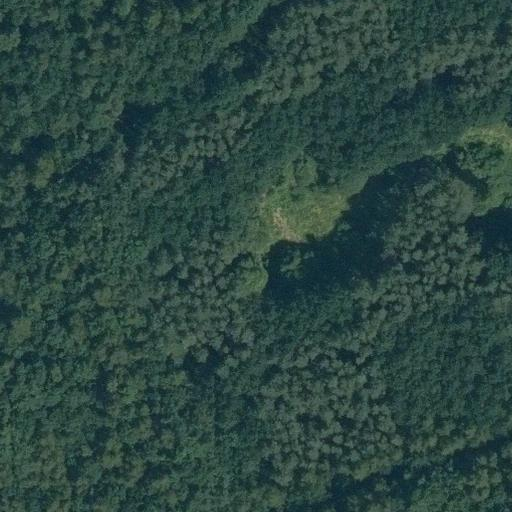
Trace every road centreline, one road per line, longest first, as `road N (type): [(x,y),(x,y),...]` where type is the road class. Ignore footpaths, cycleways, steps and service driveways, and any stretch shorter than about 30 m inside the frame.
road 1 (track): [(0,228),(121,108),(270,0)]
road 2 (track): [(248,511),(511,425)]
